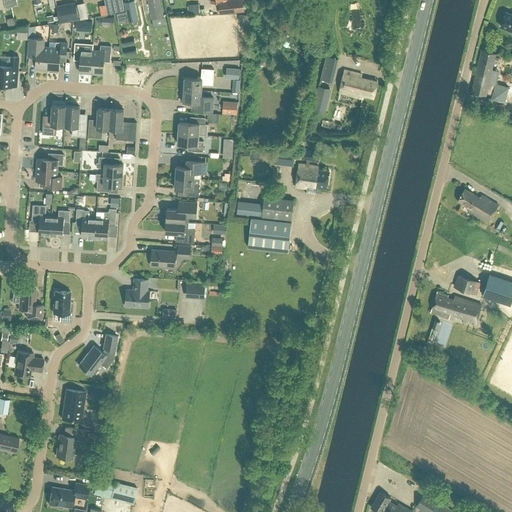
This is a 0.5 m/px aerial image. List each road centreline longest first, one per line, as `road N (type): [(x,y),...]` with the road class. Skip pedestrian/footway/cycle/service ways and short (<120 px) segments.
road 1 (primary): [(289,511),(343,338),(425,0)]
road 2 (unclassified): [(357,511),(484,0)]
road 3 (residential): [(18,112),(47,88),(138,93),(153,107),(147,202),(121,258),(88,271)]
road 4 (residential): [(88,271),(19,262),(9,244),(11,186)]
road 5 (residential): [(47,394),(58,359),(84,327),(88,271)]
